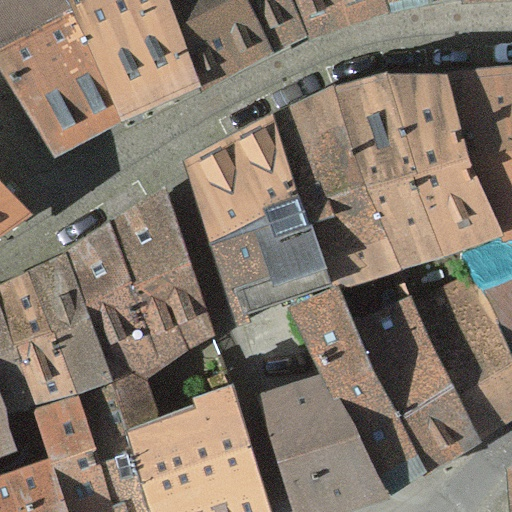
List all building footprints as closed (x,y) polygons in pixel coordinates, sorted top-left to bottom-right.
[(133,118),(78,0),(0,0),(0,77),(58,153),(133,118)] [(78,0),(133,118),(215,83),(178,0),(78,0)] [(178,0),(215,83),(325,28),(312,0),(178,0)] [(312,0),(325,28),(405,3),(429,0),(312,0)] [(511,67),(461,71),(511,203),(511,67)] [(458,254),(396,69),(343,84),(407,269),(458,254)] [(511,237),(511,203),(461,71),(396,69),(458,254),(468,251),(511,237)] [(407,269),(343,84),(285,111),(351,286),(407,269)] [(285,111),(199,160),(252,315),(289,304),(351,286),(285,111)] [(0,227),(38,207),(0,168),(0,139),(0,140),(0,139),(0,227)] [(223,336),(180,191),(88,254),(133,379),(144,416),(164,410),(155,374),(223,336)] [(511,237),(468,251),(483,285),(511,343),(511,237)] [(88,254),(51,278),(89,394),(133,379),(88,254)] [(51,278),(12,300),(48,406),(89,394),(51,278)] [(511,343),(483,285),(422,303),(490,436),(511,416),(511,343)] [(330,373),(399,490),(440,469),(368,322),(351,286),(289,304),(330,373)] [(0,305),(0,373),(16,417),(48,406),(12,300),(0,305)] [(368,322),(440,469),(490,436),(422,303),(368,322)] [(0,452),(25,444),(16,417),(0,373),(0,452)] [(273,390),(316,511),(341,511),(399,490),(330,373),(273,390)] [(164,410),(144,416),(172,511),(288,511),(247,376),(222,384),(226,397),(210,402),(213,411),(169,425),(164,410)] [(172,511),(144,416),(133,379),(89,394),(125,511),(172,511)] [(80,511),(125,511),(89,394),(48,406),(63,458),(80,511)] [(80,511),(63,458),(0,479),(0,511),(80,511)]
